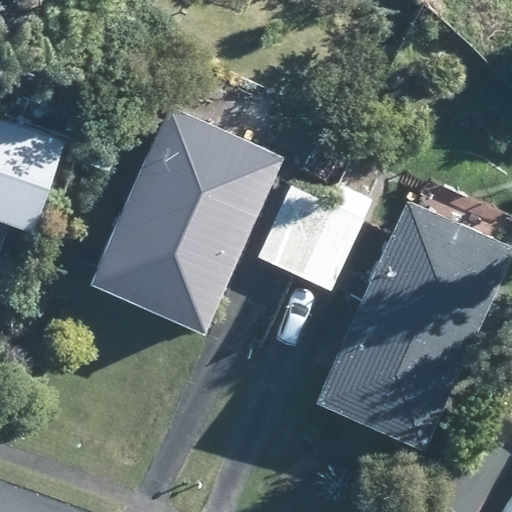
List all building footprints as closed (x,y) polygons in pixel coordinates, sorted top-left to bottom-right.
[(442,73),(407,68),(404,96),(438,101),(442,73)] [(278,171),(292,143),(178,92),(100,268),(214,319),(255,225),(266,200),(278,171)] [(72,130),(0,101),(0,271),(23,211),(38,217),(72,130)] [(337,280),(374,195),(301,162),(293,177),(264,248),(295,262),(301,265),(337,280)] [(511,228),(452,202),(443,198),(416,185),(326,385),(432,433),(479,332),(502,280),(511,258),(511,228)] [(477,509),(511,454),(511,446),(482,426),(442,486),(477,509)] [(511,511),(511,495),(500,511),(511,511)]
